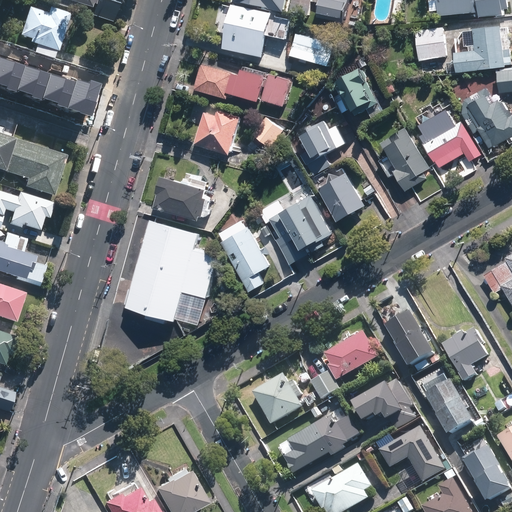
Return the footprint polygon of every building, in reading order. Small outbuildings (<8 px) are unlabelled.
[(66,0),(92,8),(93,4),(99,6),(96,15),(115,21),(121,0),(66,0)] [(235,0),(235,1),(272,8),(284,10),(285,0),(235,0)] [(308,15),(311,0),(291,0),(289,11),(308,15)] [(319,0),(316,16),(342,22),(346,0),(319,0)] [(458,0),(459,8),(469,8),(470,13),(479,12),(479,16),(502,14),(502,8),(508,8),(506,0),(458,0)] [(285,36),(288,20),(270,16),(271,13),(231,5),(221,49),(261,57),(267,32),(285,36)] [(71,13),(51,7),(49,13),(30,7),(21,35),(32,38),(31,42),(37,44),(34,51),(51,56),(54,49),(59,51),(71,13)] [(511,64),(511,56),(509,27),(502,28),(501,25),(474,28),(474,37),(470,38),(472,50),(455,52),(458,73),(480,70),(507,67),(507,65),(511,64)] [(448,69),(444,26),(416,29),(421,72),(448,69)] [(333,43),(295,34),(290,56),(327,65),(333,43)] [(17,91),(18,90),(26,65),(0,57),(0,58),(0,83),(7,86),(6,88),(17,91)] [(196,89),(229,99),(230,97),(232,97),(233,94),(260,101),(265,86),(267,87),(263,100),(286,106),(293,79),(271,73),(271,75),(268,75),(269,73),(246,67),(245,69),(243,68),(241,74),(203,64),(196,89)] [(44,98),(51,74),(26,65),(18,90),(33,94),(32,96),(43,100),(44,98)] [(369,76),(365,70),(361,70),(360,68),(334,83),(341,94),(335,97),(343,112),(349,108),(354,117),(380,102),(368,80),(369,78),(369,76)] [(511,69),(498,71),(500,93),(511,91),(511,69)] [(68,108),(77,82),(51,74),(44,98),(58,103),(57,104),(68,108)] [(68,108),(91,115),(102,84),(91,80),(90,83),(78,79),(77,82),(68,108)] [(494,146),(494,147),(509,139),(511,144),(511,143),(511,111),(511,110),(508,109),(504,102),(501,101),(500,99),(496,101),(488,87),(459,103),(476,133),(481,130),(491,148),(494,146)] [(330,94),(312,104),(320,117),(337,108),(330,94)] [(471,162),(483,155),(463,121),(457,125),(448,109),(421,125),(425,134),(422,136),(426,144),(425,144),(435,161),(437,160),(441,167),(466,153),(471,162)] [(194,146),(230,156),(241,118),(217,111),(216,116),(204,113),(194,146)] [(271,149),(284,131),(266,118),(253,136),(271,149)] [(300,133),(309,150),(301,154),(306,164),(307,163),(314,175),(332,165),(325,154),(346,142),(337,126),(329,130),(324,120),(300,133)] [(431,168),(407,127),(391,135),(392,136),(382,142),(389,154),(380,160),(390,177),(396,173),(406,190),(427,178),(424,172),(431,168)] [(69,154),(0,131),(0,168),(29,177),(26,185),(56,195),(69,154)] [(366,204),(347,171),(318,188),(336,221),(366,204)] [(207,188),(209,181),(201,179),(202,177),(188,173),(185,182),(162,176),(158,193),(159,193),(155,208),(200,220),(201,215),(204,216),(205,215),(207,216),(211,214),(212,209),(209,208),(211,200),(209,199),(209,198),(206,197),(208,188),(207,188)] [(53,202),(18,191),(16,196),(0,190),(0,219),(3,209),(11,211),(8,223),(20,227),(21,224),(38,230),(43,216),(48,217),(53,202)] [(282,223),(295,247),(302,243),(305,248),(316,241),(313,236),(324,230),(302,191),(269,210),(278,225),(282,223)] [(369,202),(378,198),(375,193),(366,198),(369,202)] [(209,299),(220,256),(197,250),(201,235),(153,221),(129,308),(177,321),(186,292),(209,299)] [(272,265),(250,226),(223,241),(251,291),(266,283),(260,272),(272,265)] [(0,271),(18,278),(17,279),(40,286),(46,268),(35,264),(37,257),(23,253),(27,240),(7,234),(4,244),(0,242),(0,271)] [(511,254),(507,257),(508,260),(485,274),(496,293),(504,288),(511,302),(511,254)] [(0,316),(15,322),(25,292),(0,284),(0,316)] [(408,312),(406,308),(398,313),(400,317),(386,324),(410,366),(435,352),(411,310),(408,312)] [(445,345),(460,370),(459,370),(466,382),(480,374),(475,366),(491,356),(484,344),(486,343),(477,328),(467,334),(466,331),(455,338),(456,339),(445,345)] [(0,363),(4,364),(7,353),(10,354),(16,336),(13,335),(0,330),(0,363)] [(330,366),(338,381),(380,357),(366,331),(326,354),(332,364),(330,366)] [(95,364),(98,351),(93,350),(90,362),(95,364)] [(434,364),(441,360),(439,356),(432,360),(434,364)] [(419,373),(430,366),(427,361),(416,367),(419,373)] [(20,393),(0,386),(0,385),(4,373),(0,371),(0,407),(14,412),(20,393)] [(341,389),(331,371),(312,382),(322,400),(341,389)] [(304,383),(312,379),(309,373),(301,377),(304,383)] [(291,383),(286,374),(254,392),(273,425),(305,407),(299,397),(304,394),(295,380),(291,383)] [(449,381),(445,375),(424,387),(428,393),(426,395),(448,434),(474,420),(451,380),(449,381)] [(398,427),(417,417),(407,399),(388,410),(398,427)] [(362,434),(351,415),(338,423),(335,417),(330,420),(328,418),(302,433),(312,452),(315,450),(320,459),(331,453),(333,456),(347,448),(345,445),(350,443),(349,441),(362,434)] [(479,418),(473,421),(477,428),(483,425),(479,418)] [(422,427),(381,450),(392,468),(410,457),(425,483),(447,470),(422,427)] [(511,428),(499,436),(511,458),(511,428)] [(489,502),(496,498),(501,507),(511,500),(511,483),(511,482),(511,481),(508,473),(506,474),(490,446),(489,447),(486,440),(473,448),(477,454),(465,461),(489,502)] [(328,511),(347,511),(371,498),(367,491),(374,487),(361,464),(314,491),(325,510),(327,509),(328,511)] [(166,511),(191,511),(206,503),(187,471),(184,473),(182,469),(163,480),(165,482),(153,489),(166,511)] [(455,470),(446,474),(449,480),(458,476),(455,470)] [(473,511),(454,478),(440,486),(444,494),(423,506),(426,511),(473,511)] [(102,503),(106,511),(156,511),(149,499),(144,502),(136,488),(120,498),(118,494),(102,503)] [(408,497),(399,502),(404,511),(411,511),(415,510),(408,497)]
